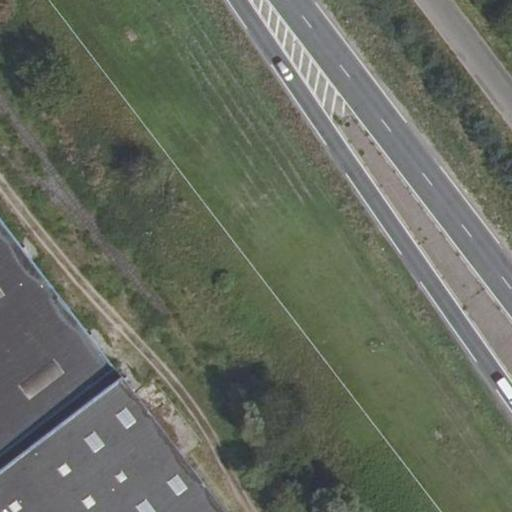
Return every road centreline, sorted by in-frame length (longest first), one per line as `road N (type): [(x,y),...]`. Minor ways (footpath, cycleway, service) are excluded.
road 1 (primary): [(237,0),(511,399)]
road 2 (primary): [(511,287),(291,0)]
road 3 (unclassified): [(434,0),(511,101)]
